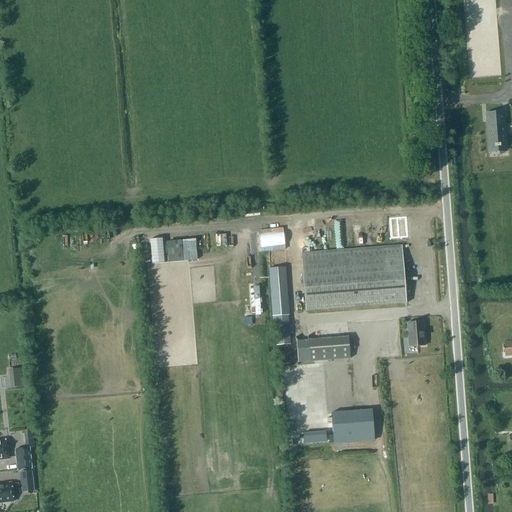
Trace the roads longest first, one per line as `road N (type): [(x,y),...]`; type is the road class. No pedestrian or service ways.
road 1 (unclassified): [(468,511),(429,0)]
road 2 (track): [(445,205),(120,236)]
